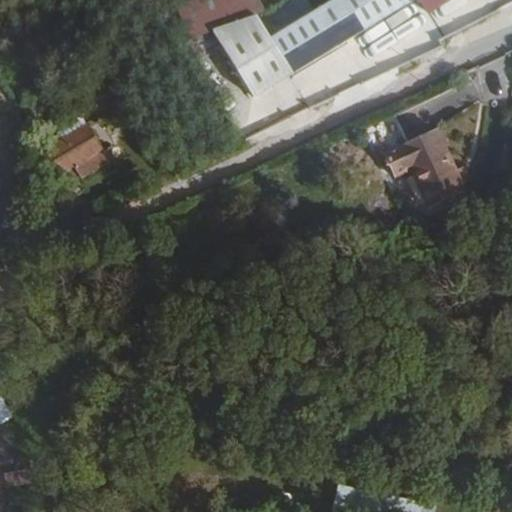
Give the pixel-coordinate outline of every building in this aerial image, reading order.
[(188,35),(253,13),(248,0),(183,0),(177,2),(188,35)] [(333,0),(314,13),(305,0),(296,0),(255,21),(268,41),(291,76),(412,0),(333,0)] [(241,58),(263,93),(291,76),(268,41),(241,58)] [(220,85),(210,92),(224,113),(234,106),(220,85)] [(248,138),(270,122),(263,112),(241,128),(248,138)] [(41,156),(57,185),(64,181),(71,195),(84,189),(83,185),(112,169),(90,129),(41,156)] [(460,193),(432,133),(378,156),(389,179),(406,171),(424,210),(460,193)] [(7,486),(28,483),(26,470),(5,473),(7,486)] [(333,511),(431,511),(433,498),(334,491),(333,511)]
